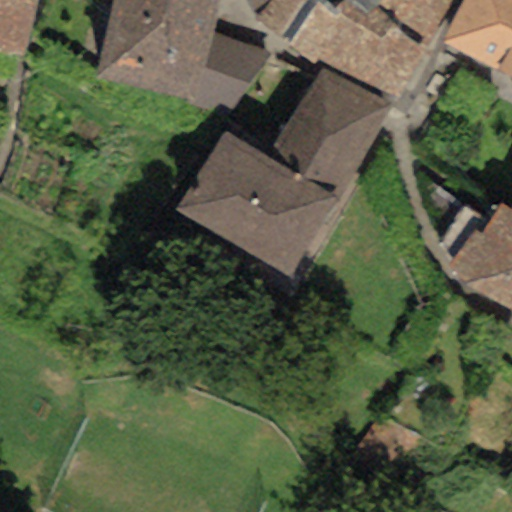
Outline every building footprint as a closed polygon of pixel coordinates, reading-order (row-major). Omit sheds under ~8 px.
[(0,0),(0,53),(23,55),(37,0),(0,0)] [(113,0),(93,80),(190,103),(211,33),(215,0),(113,0)] [(245,0),(256,21),(293,51),(315,58),(340,14),(332,10),(343,0),(245,0)] [(451,0),(343,0),(332,10),(340,14),(315,58),(398,99),(451,0)] [(511,0),(462,0),(439,43),(511,79),(511,0)] [(271,54),(211,33),(190,103),(225,118),(271,54)] [(388,110),(320,69),(266,158),(223,132),(175,211),(287,278),(388,110)] [(511,212),(509,210),(499,205),(481,234),(474,228),(447,264),(472,293),(511,311),(511,212)] [(421,441),(376,413),(351,453),(396,481),(421,441)]
